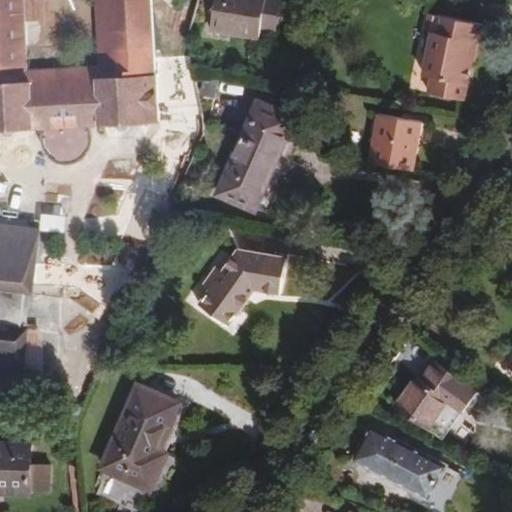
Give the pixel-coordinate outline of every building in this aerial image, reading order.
[(0,0),(0,128),(29,128),(27,84),(99,81),(101,124),(158,121),(151,0),(105,0),(109,66),(99,66),(29,69),(28,63),(18,63),(15,0),(0,0)] [(24,0),(15,0),(18,63),(28,63),(24,0)] [(105,0),(95,0),(99,66),(109,66),(105,0)] [(215,0),(211,29),(259,36),(261,23),(264,0),(215,0)] [(279,0),(264,0),(261,23),(276,26),(279,0)] [(429,14),(426,33),(432,34),(428,56),(425,77),(432,78),(430,94),(465,101),(473,56),(475,42),(481,44),(484,24),(429,14)] [(432,34),(426,33),(423,55),(428,56),(432,34)] [(90,125),(101,124),(99,81),(27,84),(29,128),(45,127),(47,124),(49,121),(52,118),(55,116),(58,114),(61,113),(64,113),(68,112),(71,113),(75,113),(78,115),(81,116),(84,118),(87,121),(89,124),(90,125)] [(255,206),(293,117),(259,103),(222,192),(255,206)] [(92,131),(90,125),(89,124),(87,121),(84,118),(81,116),(78,115),(75,113),(71,113),(68,112),(64,113),(61,113),(58,114),(55,116),(52,118),(49,121),(47,124),(45,127),(43,133),(43,140),(44,146),(47,151),(52,156),(57,159),(63,162),(69,162),(75,161),(81,158),(86,154),(90,149),(92,143),(93,137),(92,131)] [(371,163),(414,171),(422,123),(379,116),(371,163)] [(157,247),(177,200),(147,187),(127,234),(157,247)] [(116,228),(118,213),(94,210),(92,225),(116,228)] [(0,227),(0,385),(21,388),(26,343),(18,342),(23,290),(32,291),(40,232),(0,227)] [(282,292),(287,259),(240,251),(201,305),(229,325),(257,288),(282,292)] [(18,342),(26,343),(32,291),(23,290),(18,342)] [(419,378),(398,406),(445,438),(464,410),(467,412),(480,393),(436,362),(423,379),(419,378)] [(159,450),(178,402),(137,387),(105,468),(149,485),(162,451),(159,450)] [(0,442),(32,443),(32,428),(0,427),(0,442)] [(358,461),(431,498),(448,466),(374,428),(358,461)] [(32,443),(0,442),(0,490),(30,490),(32,443)] [(448,466),(431,498),(449,507),(466,475),(448,466)]
